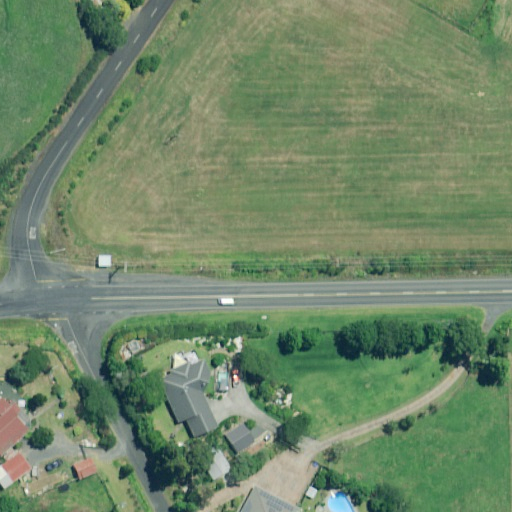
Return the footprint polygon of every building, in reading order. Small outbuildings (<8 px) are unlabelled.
[(110,266),(110,256),(98,256),(98,266),(110,266)] [(211,380),(197,349),(183,355),(182,351),(168,358),(175,372),(157,380),(177,423),(185,419),(193,438),(216,427),(197,386),(211,380)] [(8,407),(0,398),(0,455),(27,430),(16,418),(22,413),(13,403),(8,407)] [(231,470),(217,450),(208,456),(204,451),(196,457),(214,482),(231,470)] [(29,469),(18,453),(0,466),(0,485),(2,489),(29,469)] [(96,473),(91,459),(73,466),(78,479),(96,473)] [(234,498),(228,485),(201,498),(208,511),(234,498)] [(320,511),(317,510),(316,511),(298,511),(300,510),(254,487),(241,511),(320,511)]
